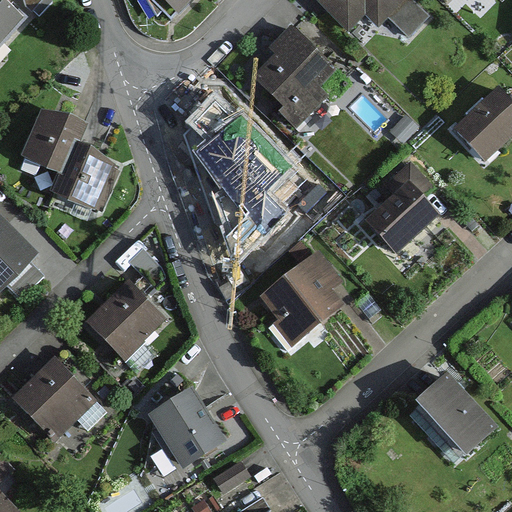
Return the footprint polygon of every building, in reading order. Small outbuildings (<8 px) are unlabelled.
[(48,0),(0,0),(0,67),(12,54),(6,49),(27,25),(10,9),(17,1),(33,16),(48,0)] [(151,0),(176,23),(198,0),(151,0)] [(378,30),(388,20),(409,40),(430,17),(412,0),(319,0),(318,2),(350,32),(365,17),(378,30)] [(337,73),(292,27),(269,49),(277,57),(254,80),(301,128),(330,98),(321,89),(337,73)] [(486,165),(511,139),(511,101),(499,88),(454,131),(486,165)] [(199,148),(211,160),(205,167),(239,200),(259,180),(252,172),(273,150),(235,112),(199,148)] [(93,130),(55,114),(36,158),(75,174),(86,146),(93,130)] [(123,161),(86,146),(75,174),(67,192),(104,207),(123,161)] [(398,258),(441,218),(424,199),(437,186),(410,157),(381,184),(393,197),(366,223),(398,258)] [(3,229),(0,231),(0,287),(4,284),(20,300),(44,276),(29,260),(31,258),(3,229)] [(343,309),(331,294),(343,284),(319,254),(259,301),(278,324),(272,328),(290,351),(343,309)] [(124,364),(166,320),(127,283),(85,327),(124,364)] [(96,403),(55,361),(11,403),(52,445),(96,403)] [(467,463),(500,431),(447,378),(414,410),(467,463)] [(221,440),(195,395),(157,417),(183,462),(221,440)] [(0,487),(14,474),(0,459),(0,511),(17,511),(0,493),(0,487)] [(224,494),(251,477),(243,463),(215,481),(224,494)] [(211,511),(204,502),(191,511),(211,511)] [(271,511),(266,502),(246,511),(271,511)]
